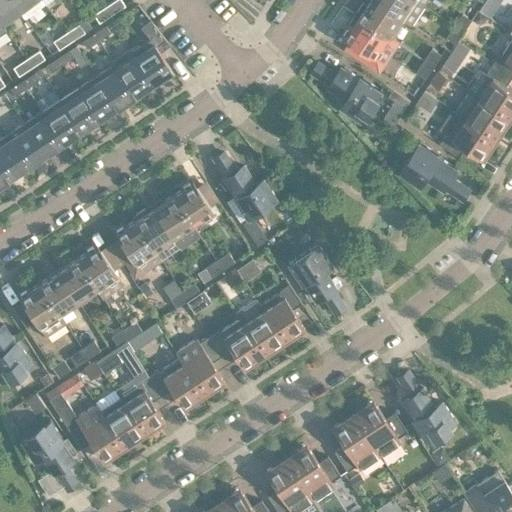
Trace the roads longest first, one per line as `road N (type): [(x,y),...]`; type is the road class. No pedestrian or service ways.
road 1 (residential): [(106,511),(399,320),(477,251),(511,201)]
road 2 (residential): [(0,242),(226,91),(250,66)]
